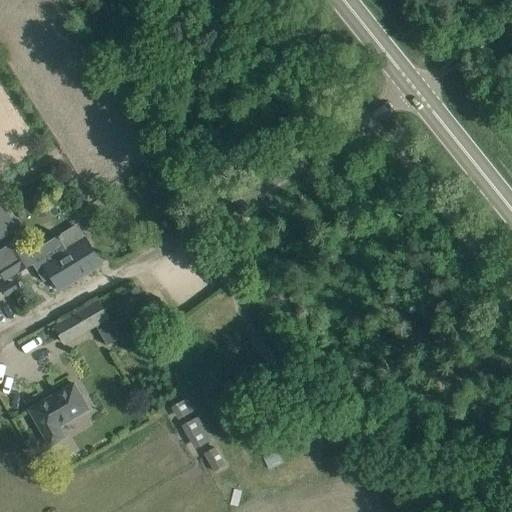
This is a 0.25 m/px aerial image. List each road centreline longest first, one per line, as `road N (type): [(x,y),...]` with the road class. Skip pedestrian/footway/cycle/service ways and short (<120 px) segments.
road 1 (track): [(411,86),(0,346)]
road 2 (secondary): [(511,212),(341,0)]
